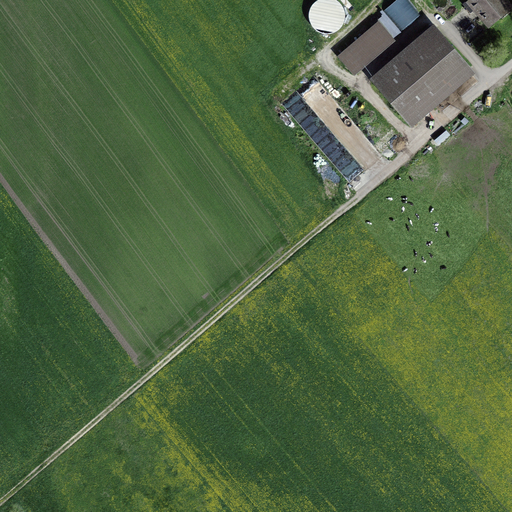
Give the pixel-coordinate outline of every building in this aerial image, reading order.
[(315,0),(312,24),(339,27),(342,0),(315,0)] [(472,0),(470,2),(489,24),(499,16),(498,14),(508,5),(503,0),(472,0)] [(379,23),(339,57),(352,73),(392,38),(379,23)] [(436,31),(377,82),(409,120),(468,70),(436,31)] [(301,98),(289,108),(348,181),(365,167),(332,126),(333,125),(328,119),(323,122),(318,116),(311,121),(307,117),(313,112),(301,98)]
